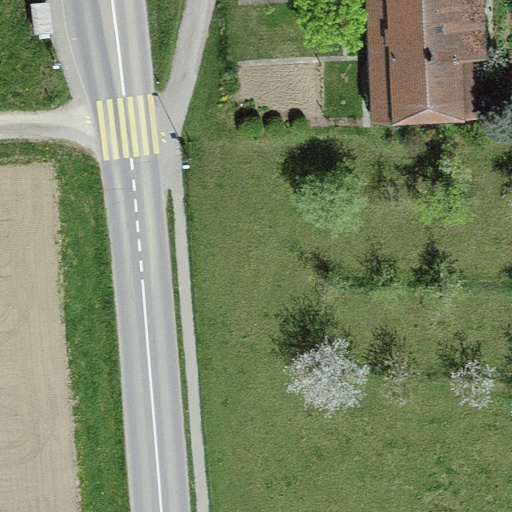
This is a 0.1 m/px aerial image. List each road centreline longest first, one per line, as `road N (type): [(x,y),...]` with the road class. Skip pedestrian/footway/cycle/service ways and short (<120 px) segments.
road 1 (secondary): [(160,511),(116,0)]
road 2 (track): [(0,126),(130,120)]
